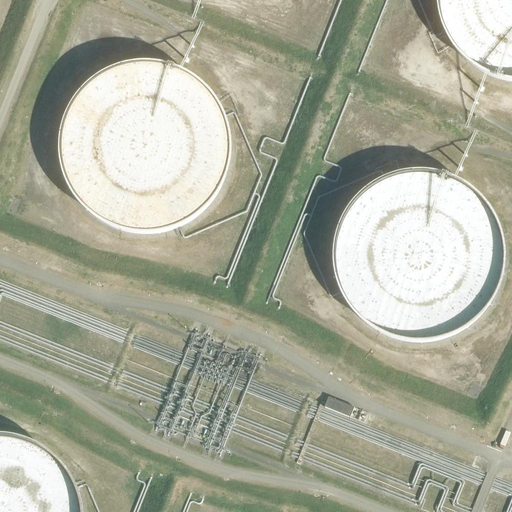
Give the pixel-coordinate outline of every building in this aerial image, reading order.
[(511,0),(437,0),(438,9),(444,31),(459,55),(481,73),(508,82),(511,82),(511,0)] [(157,66),(128,68),(101,79),(80,98),(66,124),(61,153),(67,181),(82,206),(104,225),(131,235),(161,235),(188,225),(208,210),(223,190),(231,166),(231,141),(225,116),(209,92),(185,75),(157,66)] [(440,177),(414,175),(388,181),(365,195),(348,215),(337,239),(335,266),(341,291),(354,314),(374,332),(399,343),(426,345),(452,339),(475,326),(492,305),(503,281),(505,254),(499,228),(485,205),(465,188),(440,177)] [(328,398),(326,404),(324,408),(350,418),(354,408),(328,398)] [(8,438),(0,438),(0,511),(80,511),(74,488),(58,464),(35,447),(8,438)]
